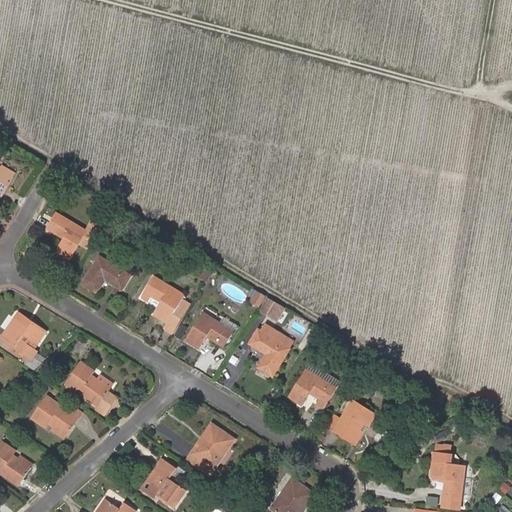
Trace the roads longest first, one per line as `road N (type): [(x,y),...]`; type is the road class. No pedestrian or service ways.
road 1 (track): [(0,128),(418,377),(445,380),(511,421)]
road 2 (track): [(123,0),(493,93)]
road 3 (residential): [(344,511),(353,503),(346,470),(182,377)]
road 4 (residential): [(182,377),(0,265)]
road 5 (residential): [(42,511),(182,377)]
